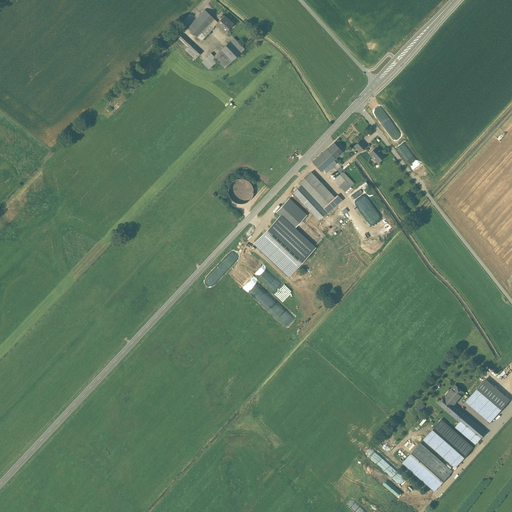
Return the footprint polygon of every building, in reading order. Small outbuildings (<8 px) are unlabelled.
[(204,10),(187,28),(201,41),(214,28),(213,27),(216,25),(216,24),(218,22),(204,10)] [(218,22),(216,24),(216,25),(225,33),(233,24),(223,16),(218,22)] [(195,59),(202,52),(182,34),(176,41),(195,59)] [(233,38),(213,57),(215,58),(224,68),(244,49),(233,38)] [(213,57),(210,53),(202,62),(208,69),(215,63),(213,60),(215,58),(213,57)] [(384,131),(392,126),(377,103),(373,106),(372,104),(368,106),(384,131)] [(354,146),(359,152),(366,146),(360,140),(354,146)] [(334,143),(312,162),(321,172),(343,153),(334,143)] [(376,147),(369,154),(377,163),(384,156),(376,147)] [(334,197),(311,172),(299,184),(301,186),(322,208),(334,197)] [(339,174),(333,179),(339,186),(345,180),(339,174)] [(243,205),(247,203),(250,200),(252,197),(253,192),(252,188),(250,184),(247,181),(243,179),(239,179),(234,180),(231,182),(228,186),(227,190),(227,194),(228,198),(231,201),(234,204),(238,205),(243,205)] [(326,213),(322,208),(301,186),(294,192),(320,219),(326,213)] [(337,195),(324,207),(328,211),(341,199),(337,195)] [(306,215),(288,199),(276,213),(280,216),(293,228),(306,215)] [(326,221),(336,232),(348,221),(337,210),(333,214),(326,221)] [(280,216),(255,243),(289,275),(314,248),(293,228),(280,216)] [(485,379),(466,401),(490,422),(510,399),(485,379)] [(450,393),(446,398),(445,397),(439,404),(444,409),(448,412),(448,411),(451,413),(450,414),(460,422),(466,415),(456,407),(455,405),(454,403),(453,403),(457,398),(458,398),(463,393),(454,385),(449,392),(450,393)] [(419,412),(425,406),(421,402),(415,408),(419,412)] [(460,422),(456,427),(467,436),(476,443),(486,432),(466,415),(460,422)] [(472,447),(441,420),(424,439),(445,458),(455,467),(463,458),(472,447)] [(443,462),(445,460),(422,440),(420,442),(435,455),(436,453),(442,458),(440,460),(443,462)] [(452,471),(420,443),(403,463),(434,491),(452,471)] [(390,473),(395,468),(380,455),(375,460),(390,473)] [(393,492),(415,511),(420,505),(398,486),(393,492)] [(397,511),(381,498),(377,502),(388,511),(397,511)]
